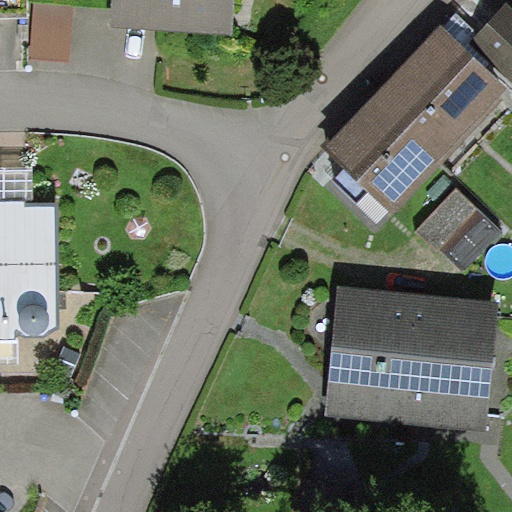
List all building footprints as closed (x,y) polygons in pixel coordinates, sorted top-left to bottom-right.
[(0,0),(0,28),(23,29),(22,0),(0,0)] [(109,0),(109,4),(223,15),(223,0),(109,0)] [(511,6),(505,0),(499,0),(471,29),(511,69),(511,6)] [(66,63),(70,12),(32,9),(28,61),(66,63)] [(442,29),(383,90),(434,139),(493,78),(442,29)] [(434,139),(383,90),(335,138),(350,153),(332,172),(369,208),(434,139)] [(478,192),(452,166),(404,214),(430,240),(436,233),(478,192)] [(478,192),(436,233),(458,255),(500,215),(478,192)] [(57,200),(0,200),(0,339),(17,340),(37,338),(49,333),(60,326),(57,200)] [(481,296),(342,285),(334,386),(473,397),(481,296)] [(335,511),(338,482),(301,479),(298,511),(335,511)]
